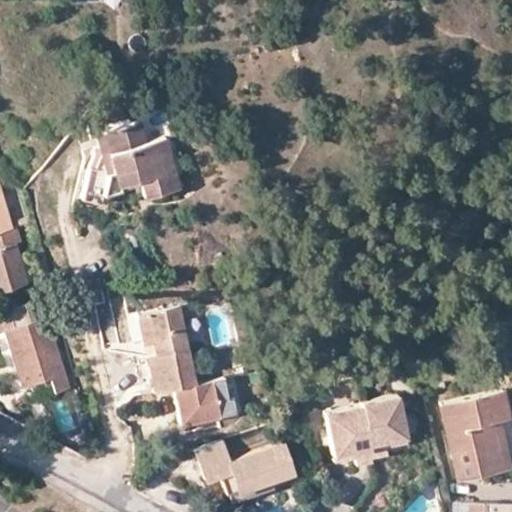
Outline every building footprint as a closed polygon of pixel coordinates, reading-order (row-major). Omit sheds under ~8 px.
[(100,129),(107,155),(102,168),(94,166),(87,164),(79,195),(98,200),(101,190),(117,186),(115,180),(138,174),(143,192),(175,184),(163,135),(142,139),(137,119),(100,129)] [(94,166),(102,168),(107,155),(100,129),(91,131),(98,153),(94,166)] [(0,228),(9,225),(0,192),(0,228)] [(14,219),(15,224),(27,221),(25,215),(14,219)] [(9,225),(0,228),(0,288),(27,280),(15,241),(21,240),(20,235),(31,232),(27,221),(15,224),(9,225)] [(0,326),(2,326),(18,383),(46,375),(50,389),(65,385),(44,314),(36,316),(31,298),(0,306),(0,326)] [(145,352),(152,387),(172,383),(180,416),(218,408),(211,376),(193,380),(177,302),(142,309),(148,338),(153,338),(156,350),(150,351),(145,352)] [(142,309),(134,310),(139,340),(148,338),(142,309)] [(150,351),(156,350),(153,338),(148,338),(150,351)] [(46,375),(18,383),(22,397),(50,389),(46,375)] [(501,388),(438,402),(454,477),(502,466),(491,418),(498,416),(507,414),(501,388)] [(363,407),(372,463),(388,461),(387,453),(393,452),(392,446),(407,444),(400,401),(363,407)] [(180,416),(181,420),(219,412),(218,408),(180,416)] [(373,468),(372,463),(363,412),(326,417),(333,461),(348,458),(349,464),(356,463),(357,471),(373,468)] [(502,466),(509,464),(498,416),(491,418),(502,466)] [(222,437),(195,444),(202,473),(217,469),(222,488),(245,483),(247,488),(268,483),(266,473),(288,468),(282,444),(227,457),(222,437)] [(392,446),(393,452),(408,450),(407,444),(392,446)] [(335,467),(349,464),(348,458),(333,461),(335,467)] [(494,511),(495,500),(466,499),(465,511),(494,511)]
